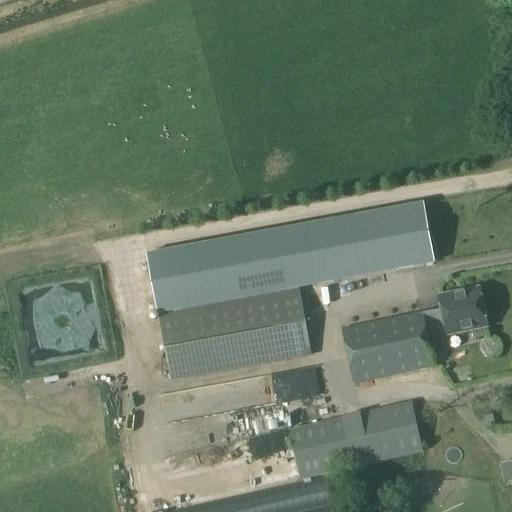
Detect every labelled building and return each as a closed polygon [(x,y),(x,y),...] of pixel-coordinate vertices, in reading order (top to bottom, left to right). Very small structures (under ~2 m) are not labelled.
[(422,205),(147,256),(158,315),(298,289),(433,264),(422,205)] [(298,289),(158,315),(170,381),(310,356),(298,289)] [(434,368),(428,340),(487,328),(479,289),(439,298),(442,310),(341,331),(354,386),(434,368)] [(0,442),(20,439),(10,381),(0,382),(0,442)] [(88,390),(15,400),(20,441),(94,431),(88,390)] [(300,482),(423,454),(412,404),(288,431),(300,482)] [(204,417),(152,428),(158,459),(169,460),(198,454),(206,454),(224,450),(230,478),(234,424),(251,420),(204,417)] [(511,462),(499,465),(504,486),(511,484),(511,462)]
